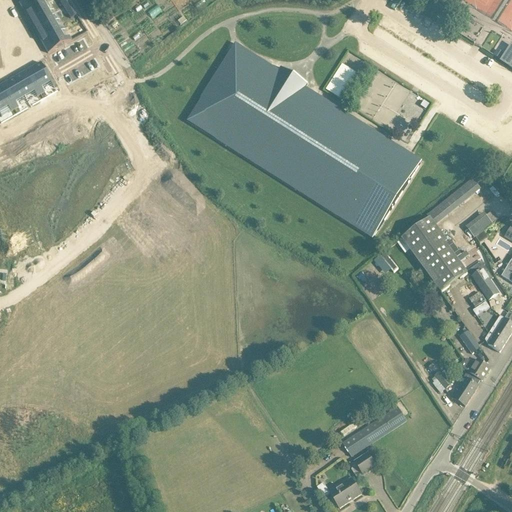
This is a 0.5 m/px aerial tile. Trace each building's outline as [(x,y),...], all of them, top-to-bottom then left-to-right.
[(25,0),(19,4),(25,14),(43,4),(40,0),(25,0)] [(43,4),(25,14),(30,24),(49,14),(43,4)] [(49,14),(30,24),(36,34),(54,24),(49,14)] [(54,24),(36,34),(42,44),(60,34),(54,24)] [(60,34),(42,44),(48,54),(71,41),(69,37),(64,40),(60,34)] [(230,54),(187,122),(373,240),(374,239),(421,165),(408,157),(390,145),(387,143),(382,140),(384,138),(319,97),(306,89),(308,85),(281,68),(279,72),(236,44),(230,54)] [(511,53),(508,51),(501,61),(510,67),(509,68),(511,69),(511,53)] [(40,64),(27,71),(40,95),(44,93),(41,88),(50,83),(53,88),(54,88),(40,64)] [(326,90),(348,103),(364,76),(343,64),(326,90)] [(27,71),(14,79),(24,97),(34,92),(37,97),(40,95),(27,71)] [(14,79),(0,86),(14,110),(18,108),(15,103),(24,97),(14,79)] [(0,86),(0,116),(1,118),(2,117),(0,114),(0,111),(8,107),(11,112),(14,110),(0,86)] [(426,110),(429,105),(424,102),(421,107),(426,110)] [(108,179),(92,188),(96,197),(113,188),(108,179)] [(113,188),(96,197),(101,206),(118,197),(113,188)] [(118,197),(101,206),(105,214),(122,205),(118,197)] [(122,205),(105,214),(110,223),(127,214),(122,205)] [(127,214),(110,223),(115,231),(131,222),(127,214)] [(430,219),(402,239),(442,293),(468,274),(460,264),(459,263),(456,259),(446,245),(448,243),(430,219)] [(131,222),(115,231),(119,239),(136,230),(131,222)] [(182,229),(163,239),(169,249),(187,239),(182,229)] [(136,230),(119,239),(124,248),(141,239),(136,230)] [(187,239),(169,249),(174,258),(192,248),(187,239)] [(192,248),(174,258),(179,268),(197,258),(192,248)] [(469,256),(464,260),(468,264),(482,254),(478,249),(469,256)] [(466,252),(456,259),(459,263),(464,260),(469,256),(466,252)] [(112,255),(94,265),(99,276),(101,279),(120,269),(112,255)] [(197,258),(179,268),(184,277),(203,267),(197,258)] [(203,267),(184,277),(189,287),(208,277),(203,267)] [(120,269),(101,279),(103,283),(108,292),(127,282),(120,269)] [(484,272),(473,280),(488,303),(499,296),(484,272)] [(127,282),(108,292),(113,302),(115,306),(134,295),(127,282)] [(134,295),(115,306),(117,309),(123,319),(141,309),(134,295)] [(493,329),(485,341),(488,345),(488,346),(500,353),(511,334),(511,324),(505,320),(497,332),(493,329)] [(468,332),(460,338),(472,355),(481,349),(468,332)] [(467,373),(480,381),(482,382),(490,368),(478,361),(476,365),(467,359),(461,369),(467,373)] [(434,374),(440,372),(436,364),(430,366),(434,374)] [(446,390),(452,385),(441,372),(435,377),(446,390)] [(451,399),(465,408),(479,387),(477,386),(480,381),(467,373),(464,378),(467,379),(455,397),(453,396),(451,399)] [(343,444),(351,458),(407,422),(398,408),(343,444)] [(90,411),(69,419),(75,432),(93,425),(95,424),(90,411)] [(75,432),(74,433),(78,443),(97,435),(93,425),(75,432)] [(356,425),(342,434),(344,438),(359,429),(356,425)] [(47,426),(27,426),(27,437),(27,442),(47,442),(47,426)] [(97,435),(78,443),(82,453),(101,445),(97,435)] [(47,442),(27,442),(27,446),(27,457),(47,457),(47,442)] [(101,445),(82,453),(86,463),(105,455),(101,445)] [(355,463),(363,476),(377,467),(368,454),(355,463)] [(105,455),(86,463),(90,474),(110,466),(105,455)] [(47,457),(27,457),(27,467),(27,472),(47,472),(47,457)] [(47,472),(27,472),(27,476),(27,487),(47,487),(47,472)] [(121,474),(112,478),(119,496),(128,492),(121,474)] [(112,478),(103,482),(110,500),(119,496),(112,478)] [(352,480),(330,494),(332,498),(331,498),(336,507),(338,506),(340,509),(349,503),(349,502),(353,500),(353,501),(362,495),(352,480)] [(103,482),(94,485),(101,503),(110,500),(103,482)] [(94,485),(85,489),(92,507),(101,503),(94,485)] [(85,489),(76,492),(83,511),(92,507),(85,489)] [(76,492),(67,496),(72,511),(80,511),(83,511),(76,492)]
